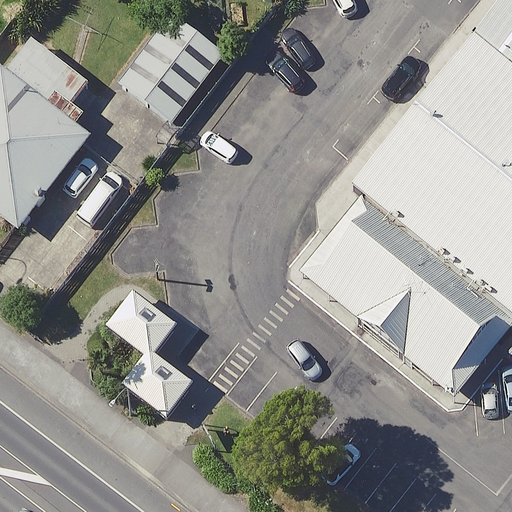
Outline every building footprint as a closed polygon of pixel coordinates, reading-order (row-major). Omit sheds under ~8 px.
[(511,0),(480,0),(229,305),(423,464),(511,355),(511,0)] [(288,0),(269,0),(282,9),(288,0)] [(185,53),(163,35),(120,87),(174,131),(231,62),(199,36),(185,53)] [(106,104),(35,46),(0,88),(0,220),(24,240),(101,147),(83,132),(106,104)] [(148,288),(112,333),(154,366),(132,395),(176,429),(203,394),(167,366),(198,327),(148,288)]
